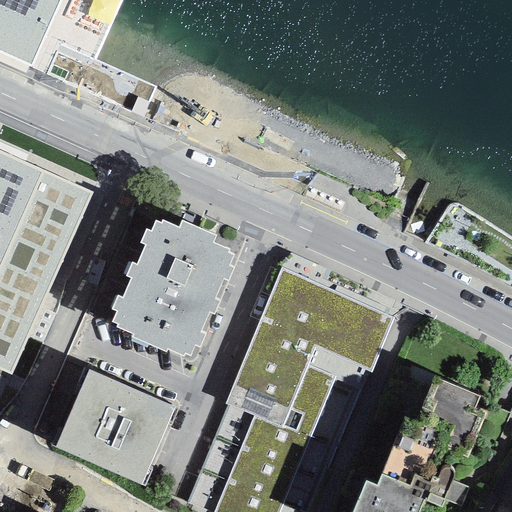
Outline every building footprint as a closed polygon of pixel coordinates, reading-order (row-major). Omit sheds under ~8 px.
[(0,0),(0,52),(31,66),(42,36),(58,0),(0,0)] [(0,370),(11,375),(93,192),(0,150),(0,370)] [(117,325),(116,328),(132,335),(131,337),(166,353),(167,350),(182,356),(184,352),(189,355),(194,344),(199,346),(204,335),(199,333),(209,312),(214,314),(219,302),(215,300),(223,279),(228,281),(234,268),(229,266),(234,255),(229,252),(230,249),(213,242),(216,236),(181,220),(178,227),(162,220),(160,223),(155,221),(150,231),(146,229),(139,243),(144,245),(136,264),(131,262),(125,277),(129,279),(121,297),(117,295),(110,310),(116,312),(111,323),(117,325)] [(207,511),(279,511),(336,378),(360,388),(366,373),(372,375),(396,318),(283,270),(226,404),(229,405),(187,503),(207,511)] [(174,408),(88,369),(55,447),(141,487),(174,408)] [(439,475),(437,478),(428,474),(439,448),(468,460),(487,412),(476,408),(481,397),(434,377),(416,422),(404,417),(376,486),(366,482),(353,511),(418,511),(423,501),(442,508),(445,500),(461,507),(469,488),(452,481),(454,479),(454,475),(452,472),(449,470),(447,468),(443,469),(440,473),(439,475)]
